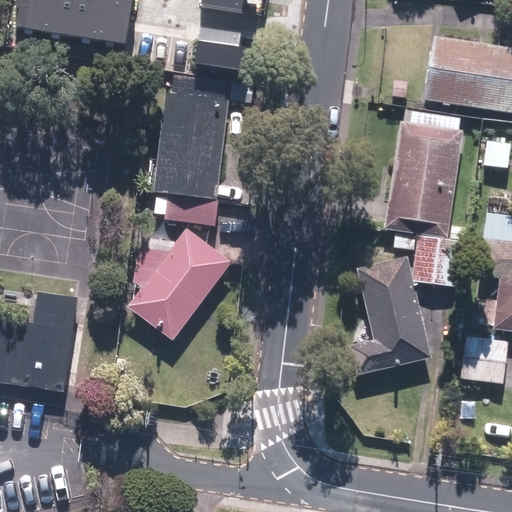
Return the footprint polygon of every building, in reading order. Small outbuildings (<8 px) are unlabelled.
[(37,47),(43,0),(11,0),(5,41),(37,47)] [(78,0),(43,0),(37,47),(72,52),(78,0)] [(104,0),(78,0),(72,52),(97,55),(104,0)] [(129,0),(104,0),(97,55),(121,59),(129,0)] [(248,0),(195,0),(193,16),(234,22),(236,7),(247,9),(248,0)] [(235,44),(192,37),(188,66),(187,73),(244,82),(247,60),(232,58),(235,44)] [(511,54),(430,44),(423,109),(511,119),(511,54)] [(228,99),(166,91),(160,140),(222,148),(228,99)] [(387,206),(384,228),(448,237),(463,131),(400,121),(387,206)] [(222,148),(160,140),(153,191),(215,199),(217,185),(222,148)] [(505,143),(484,142),(483,170),(504,171),(505,143)] [(236,260),(191,227),(133,306),(178,339),(236,260)] [(489,336),(511,338),(511,248),(477,245),(473,281),(495,284),(489,336)] [(349,346),(356,375),(431,358),(407,256),(356,268),(373,340),(349,346)] [(0,380),(78,392),(97,296),(45,290),(39,322),(25,320),(0,315),(0,380)]
